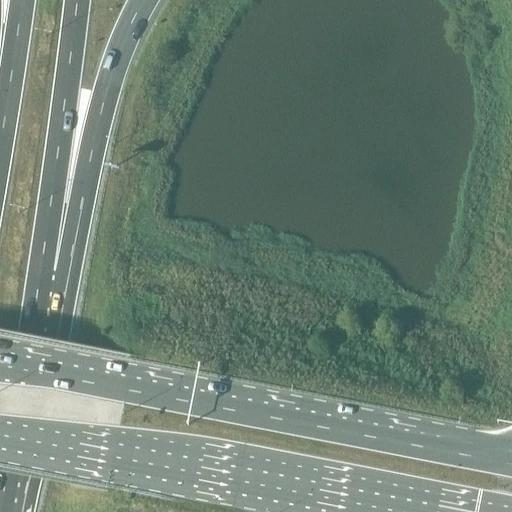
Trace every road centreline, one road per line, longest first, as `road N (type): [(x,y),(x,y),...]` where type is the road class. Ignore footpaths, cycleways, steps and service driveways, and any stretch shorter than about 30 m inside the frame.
road 1 (trunk): [(511,461),(0,364)]
road 2 (primary): [(0,435),(387,511)]
road 3 (trunk): [(39,280),(144,0)]
road 4 (trunk): [(39,280),(76,0)]
road 5 (trunk): [(0,508),(39,280)]
